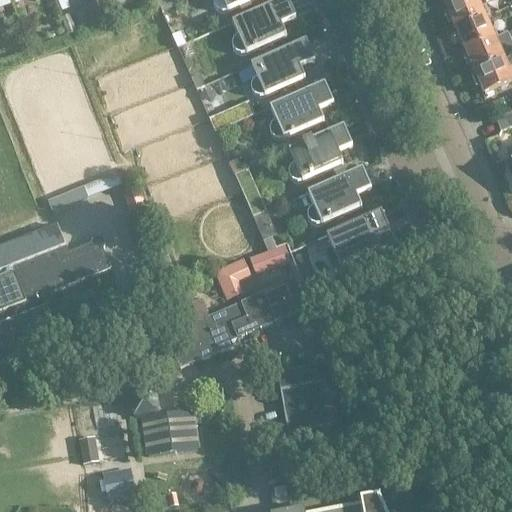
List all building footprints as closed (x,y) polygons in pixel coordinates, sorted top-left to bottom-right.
[(94,0),(100,15),(138,0),(94,0)] [(161,0),(157,2),(162,14),(175,9),(170,0),(161,0)] [(214,0),(213,3),(214,8),(217,12),(222,14),(227,13),(227,14),(257,0),(214,0)] [(455,31),(484,18),(489,16),(485,6),(480,9),(476,0),(465,0),(445,9),(446,12),(443,14),(447,23),(451,21),(455,31)] [(287,1),(232,25),(238,38),(234,41),(232,46),(233,51),(236,55),(241,57),(246,56),(286,38),(281,27),(296,21),(287,1)] [(83,11),(75,14),(80,26),(88,23),(83,11)] [(76,33),(69,17),(61,20),(67,37),(76,33)] [(460,43),(465,53),(494,40),(484,18),(455,31),(456,34),(453,35),(457,44),(460,43)] [(172,38),(177,49),(185,46),(180,35),(172,38)] [(470,65),(474,74),(503,61),(494,40),(465,53),(466,55),(463,57),(467,66),(470,65)] [(306,44),(251,68),(257,80),(252,84),(251,88),(251,93),(255,98),(259,99),(265,99),(305,81),(300,70),(315,64),(306,44)] [(511,70),(508,72),(503,61),(474,74),(475,76),(472,77),(476,87),(479,85),(484,96),(511,84),(511,70)] [(191,81),(196,92),(204,88),(199,77),(191,81)] [(325,86),(270,110),(275,123),(271,126),(269,131),(270,136),(273,140),(278,142),(283,141),(283,142),(324,124),(319,113),(333,106),(325,86)] [(511,113),(495,120),(500,132),(511,127),(511,113)] [(210,124),(215,135),(223,131),(218,120),(210,124)] [(343,129),(289,153),(294,166),(290,169),(288,174),(289,179),(292,183),(297,185),(302,184),(343,166),(338,155),(352,149),(343,129)] [(229,166),(234,177),(241,174),(237,163),(229,166)] [(241,174),(234,177),(248,209),(253,220),(260,216),(267,214),(257,192),(248,171),(241,174)] [(371,192),(362,172),(362,171),(307,196),(313,208),(309,211),(307,216),(308,221),(311,225),(316,227),(321,227),(361,209),(356,198),(371,192)] [(120,175),(48,204),(52,214),(124,186),(120,175)] [(123,199),(132,222),(148,216),(139,193),(123,199)] [(260,216),(253,220),(263,243),(270,239),(277,236),(267,214),(260,216)] [(331,250),(324,254),(333,273),(362,260),(365,267),(384,259),(380,252),(395,245),(381,214),(326,238),(331,250)] [(0,351),(55,330),(42,298),(111,271),(103,252),(105,247),(102,241),(98,239),(92,242),(90,246),(68,255),(57,227),(0,249),(0,351)] [(267,254),(273,251),(275,250),(270,239),(263,243),(267,253),(267,254)] [(267,254),(267,253),(249,261),(254,273),(272,266),(274,270),(288,264),(282,248),(275,250),(273,251),(267,254)] [(228,301),(239,296),(233,281),(249,274),(244,263),(217,274),(228,301)] [(307,298),(315,294),(310,283),(302,286),(307,298)] [(297,316),(285,287),(208,319),(201,302),(177,312),(184,329),(165,336),(180,371),(233,349),(231,343),(297,316)] [(277,376),(283,407),(291,453),(343,443),(329,366),(277,376)] [(147,458),(200,451),(194,413),(160,418),(157,394),(130,397),(133,422),(142,421),(147,458)] [(92,431),(111,427),(107,405),(88,408),(92,431)] [(81,442),(86,466),(97,464),(92,437),(86,438),(87,441),(81,442)] [(107,441),(95,443),(97,453),(109,451),(107,441)] [(107,500),(135,494),(131,474),(103,480),(107,500)] [(272,490),(275,507),(288,504),(285,488),(272,490)] [(382,511),(377,500),(380,499),(379,497),(360,501),(361,507),(333,511),(303,511),(302,511),(382,511)]
